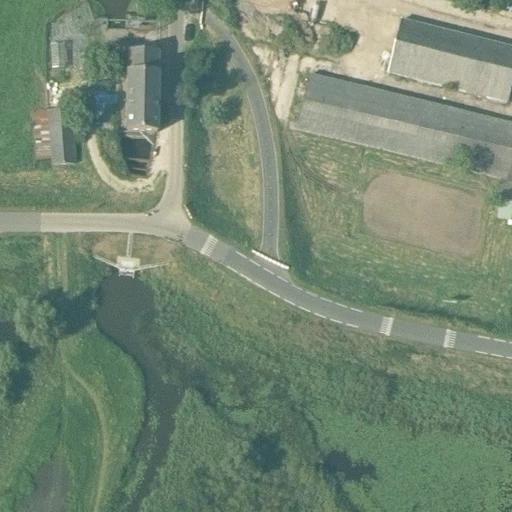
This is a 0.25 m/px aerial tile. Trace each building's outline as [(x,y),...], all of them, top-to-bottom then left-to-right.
[(449,0),(447,9),(456,12),(458,2),(449,0)] [(395,5),(386,39),(413,46),(422,12),(395,5)] [(422,12),(413,46),(441,53),(449,19),(422,12)] [(511,15),(504,14),(501,24),(510,26),(511,17),(511,15)] [(449,19),(441,53),(468,59),(476,26),(449,19)] [(476,26),(468,59),(495,66),(503,33),(476,26)] [(511,35),(503,33),(495,66),(511,70),(511,35)] [(386,39),(378,72),(387,74),(405,79),(413,46),(386,39)] [(413,46),(405,79),(432,86),(441,53),(413,46)] [(441,53),(432,86),(459,93),(468,59),(441,53)] [(140,133),(154,134),(157,134),(158,54),(141,54),(127,54),(125,133),(140,133)] [(468,59),(459,93),(486,100),(495,66),(468,59)] [(511,70),(495,66),(486,100),(505,105),(511,106),(511,70)] [(373,90),(370,101),(379,103),(382,92),(373,90)] [(426,93),(423,103),(432,105),(434,95),(426,93)] [(423,103),(421,114),(429,116),(432,105),(423,103)] [(480,107),(477,117),(486,119),(489,109),(480,107)] [(75,166),(74,143),(71,111),(46,113),(50,161),(50,167),(75,166)] [(50,161),(46,113),(31,114),(35,162),(50,161)] [(477,117),(475,128),(483,130),(486,119),(477,117)] [(511,202),(499,201),(496,219),(510,221),(511,204),(511,202)]
